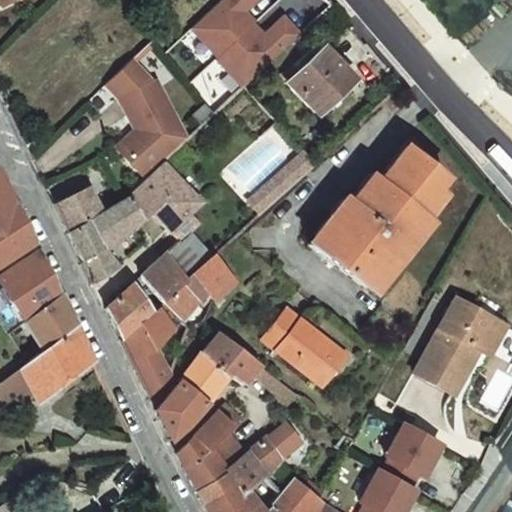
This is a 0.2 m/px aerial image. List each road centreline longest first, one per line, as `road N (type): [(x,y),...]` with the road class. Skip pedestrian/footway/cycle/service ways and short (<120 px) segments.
road 1 (unclassified): [(0,144),(180,511)]
road 2 (tertiary): [(511,155),(377,0)]
